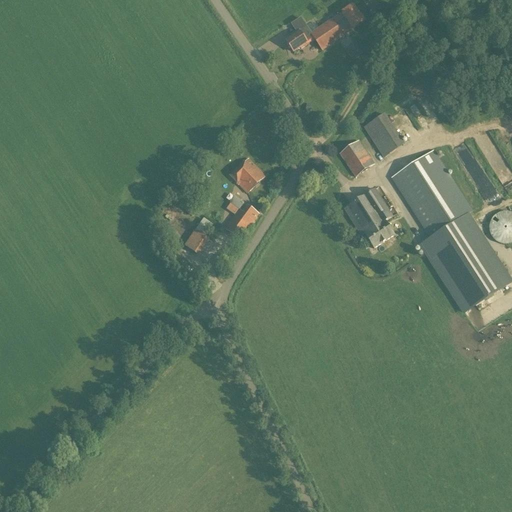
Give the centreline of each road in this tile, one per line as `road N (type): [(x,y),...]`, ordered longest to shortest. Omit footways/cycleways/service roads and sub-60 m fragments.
road 1 (unclassified): [(209,303),(289,188),(305,149),(215,0)]
road 2 (unclassified): [(13,511),(209,303)]
road 3 (unclassified): [(311,511),(209,303)]
road 4 (track): [(305,149),(329,134),(357,94),(405,0)]
